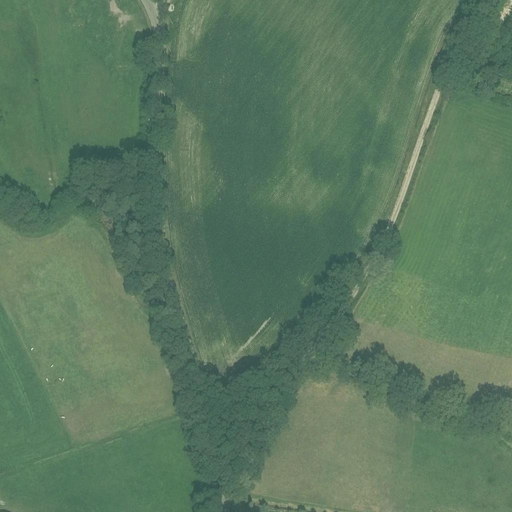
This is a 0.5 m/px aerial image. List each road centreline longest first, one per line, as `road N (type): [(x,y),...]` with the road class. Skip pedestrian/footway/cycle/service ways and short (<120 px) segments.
road 1 (unclassified): [(226,483),(160,236),(160,50),(147,0)]
road 2 (track): [(310,356),(394,205),(431,94),(497,0)]
road 3 (unclassified): [(226,483),(242,444),(310,356)]
